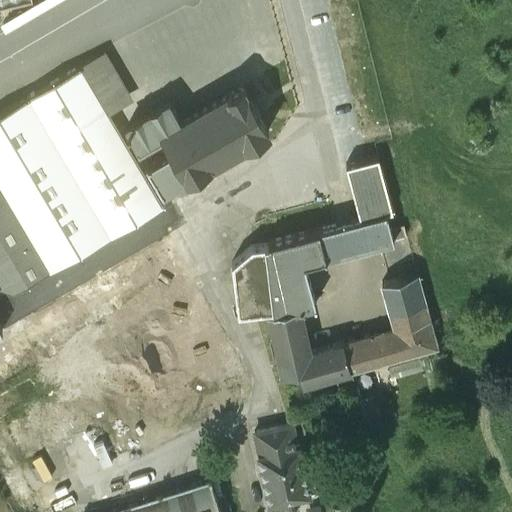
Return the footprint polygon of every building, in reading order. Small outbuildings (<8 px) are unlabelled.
[(105,50),(82,64),(110,112),(132,98),(105,50)] [(82,64),(0,112),(0,182),(50,270),(163,204),(110,112),(82,64)] [(244,84),(182,120),(169,99),(124,125),(138,148),(162,135),(170,149),(148,162),(164,189),(178,181),(185,181),(191,178),(197,174),(201,168),(270,129),(244,84)] [(360,219),(269,242),(270,245),(251,249),(233,264),(240,314),(274,310),(274,313),(269,314),(283,375),(300,370),(311,351),(301,308),(317,304),(306,263),(407,235),(403,225),(389,228),(385,211),(391,209),(377,156),(346,164),(360,219)] [(50,270),(0,182),(0,282),(7,294),(50,270)] [(227,409),(261,391),(180,236),(0,329),(0,387),(112,329),(104,312),(160,283),(169,299),(124,322),(138,350),(181,327),(197,357),(177,368),(185,384),(161,396),(128,334),(84,357),(107,401),(132,388),(143,410),(122,422),(134,445),(222,400),(227,409)] [(417,273),(382,283),(395,328),(430,318),(417,273)] [(395,328),(311,351),(300,370),(303,385),(347,371),(350,384),(372,378),(368,365),(420,351),(437,346),(437,344),(430,318),(395,328)] [(75,429),(105,414),(89,380),(58,395),(75,429)] [(293,423),(256,431),(261,455),(259,455),(270,502),(310,494),(299,446),(298,446),(293,423)] [(189,474),(157,484),(160,493),(100,511),(223,511),(212,477),(192,483),(189,474)]
